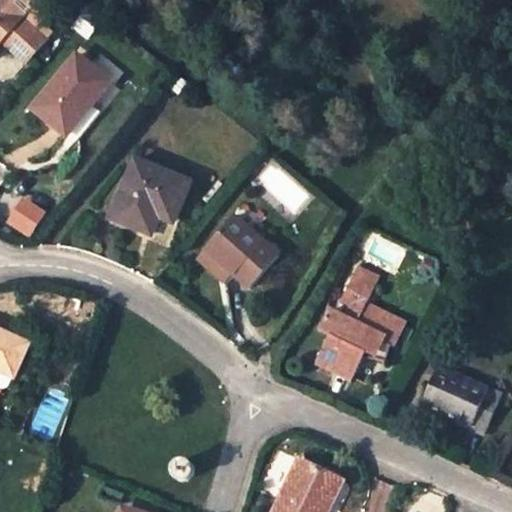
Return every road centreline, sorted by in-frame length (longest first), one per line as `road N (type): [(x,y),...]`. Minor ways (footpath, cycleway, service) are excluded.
road 1 (residential): [(0,265),(22,263),(178,326),(252,392)]
road 2 (residential): [(252,392),(511,506)]
road 3 (residential): [(252,392),(218,511)]
